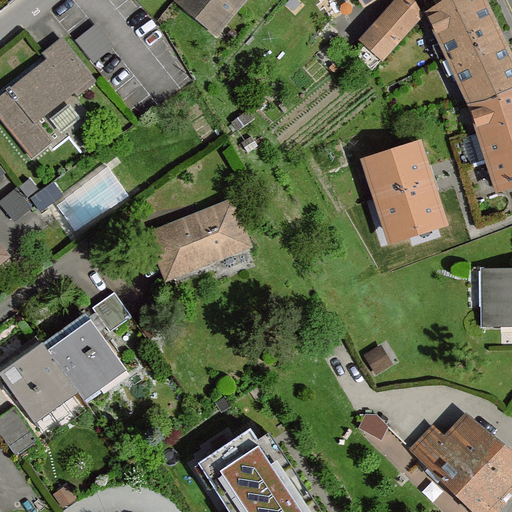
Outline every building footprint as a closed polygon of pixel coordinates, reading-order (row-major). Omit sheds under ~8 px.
[(222,40),(257,0),(183,0),(179,4),(222,40)] [(362,0),(370,13),(391,0),(362,0)] [(430,22),(428,17),(417,0),(405,0),(365,45),(388,66),(430,22)] [(511,25),(500,0),(455,0),(457,3),(428,17),(430,22),(455,77),(474,71),(488,107),(511,94),(511,25)] [(103,63),(121,49),(100,23),(82,37),(103,63)] [(54,62),(0,103),(0,108),(38,158),(58,143),(44,125),(99,83),(66,40),(48,54),(54,62)] [(511,199),(511,94),(488,107),(475,111),(505,202),(511,199)] [(454,233),(423,145),(369,163),(399,251),(454,233)] [(0,177),(9,173),(0,155),(0,177)] [(36,194),(43,207),(68,194),(61,181),(36,194)] [(23,185),(6,199),(22,218),(38,204),(23,185)] [(256,248),(234,197),(149,233),(170,282),(256,248)] [(0,271),(16,259),(0,239),(0,271)] [(511,268),(497,269),(497,304),(483,304),(484,325),(511,324),(511,268)] [(40,336),(0,365),(39,423),(81,392),(89,404),(159,349),(116,290),(47,347),(40,336)] [(363,353),(377,374),(394,364),(380,345),(363,353)] [(0,420),(21,451),(43,436),(21,403),(0,417),(0,420)] [(433,422),(409,449),(479,511),(493,511),(511,491),(511,443),(471,407),(447,434),(433,422)] [(306,511),(250,429),(198,466),(226,511),(306,511)]
